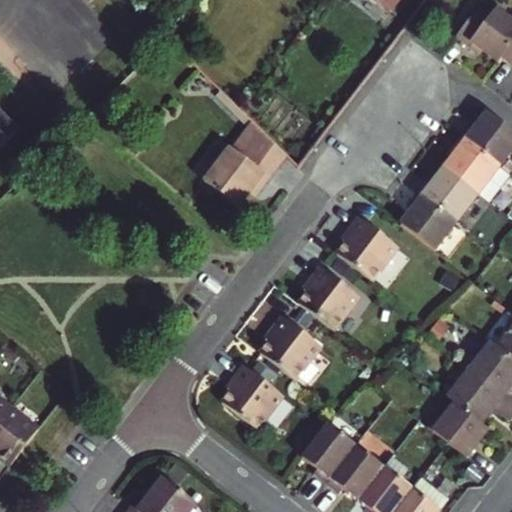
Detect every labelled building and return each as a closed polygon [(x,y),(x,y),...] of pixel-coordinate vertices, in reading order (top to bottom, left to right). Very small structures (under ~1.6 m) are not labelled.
[(378,0),(396,13),(406,0),(378,0)] [(461,39),(474,48),(478,43),(506,65),(509,60),(511,56),(511,17),(503,10),(498,16),(486,7),(461,39)] [(0,145),(20,126),(0,104),(0,145)] [(483,129),(477,125),(467,138),(505,168),(511,159),(511,129),(494,116),(483,129)] [(262,196),(289,161),(258,130),(238,157),(234,153),(207,187),(241,214),(258,193),(262,196)] [(458,150),(463,154),(450,171),(484,196),(494,204),(511,180),(511,173),(505,168),(467,138),(458,150)] [(462,225),(484,196),(450,171),(438,186),(432,182),(423,195),(462,225)] [(413,207),(418,211),(406,227),(440,253),(462,225),(423,195),(413,207)] [(355,231),(360,235),(343,257),(378,284),(405,249),(365,218),(355,231)] [(316,281),(321,285),(305,306),(339,334),(365,300),(326,268),(316,281)] [(278,330),(283,334),(267,354),(302,382),(328,348),(288,317),(278,330)] [(511,355),(504,349),(496,344),(474,373),(511,403),(511,355)] [(246,369),(236,383),(241,387),(225,407),(260,435),(287,401),(246,369)] [(511,403),(474,373),(452,401),(459,406),(486,427),(498,411),(511,422),(511,403)] [(0,425),(13,408),(0,397),(0,425)] [(446,424),(439,418),(430,430),(452,447),(471,462),(493,433),(486,427),(459,406),(446,424)] [(0,456),(14,467),(42,431),(13,408),(0,425),(0,456)] [(360,448),(330,424),(303,458),(322,472),(318,477),(330,487),(360,448)] [(362,504),(389,470),(360,448),(330,487),(342,496),(346,491),(362,504)] [(414,474),(396,460),(389,470),(362,504),(372,511),(400,511),(417,492),(406,483),(414,474)] [(425,482),(414,474),(406,483),(417,492),(425,482)] [(195,511),(200,506),(166,478),(149,500),(145,497),(133,511),(195,511)] [(445,511),(453,503),(425,482),(417,492),(400,511),(445,511)]
